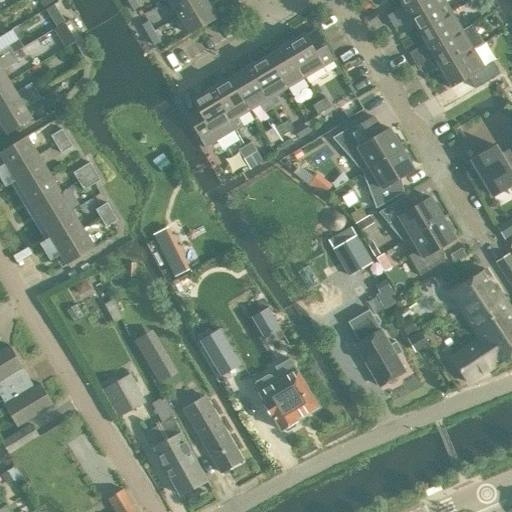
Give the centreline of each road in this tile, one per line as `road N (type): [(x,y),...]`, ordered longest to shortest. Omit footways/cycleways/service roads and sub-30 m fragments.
road 1 (residential): [(228,511),(511,381)]
road 2 (residential): [(156,511),(0,259)]
road 3 (residential): [(479,239),(335,0)]
